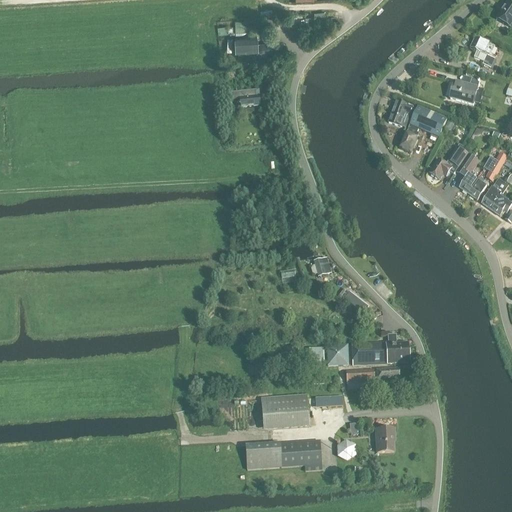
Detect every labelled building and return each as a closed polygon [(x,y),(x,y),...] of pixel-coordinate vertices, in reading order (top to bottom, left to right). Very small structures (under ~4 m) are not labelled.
[(497,20),(510,29),(511,26),(511,4),(509,3),(505,8),(506,8),(503,13),(502,13),(497,20)] [(314,13),(315,17),(305,18),(306,27),(316,26),(316,22),(325,21),(324,12),(314,13)] [(235,33),(248,32),(247,20),(234,21),(235,33)] [(235,38),(235,51),(258,50),(258,52),(272,51),(272,42),(257,44),(257,37),(235,38)] [(494,47),(475,38),(471,48),(490,57),(494,47)] [(487,56),(483,66),(491,70),(495,60),(487,56)] [(450,99),(473,106),(480,81),(464,77),(462,85),(455,83),(450,99)] [(240,108),(260,107),(259,94),(254,94),(254,92),(226,94),(227,101),(239,100),(240,108)] [(389,124),(401,128),(402,128),(406,129),(410,117),(414,108),(396,102),(389,124)] [(447,120),(418,108),(400,149),(410,154),(418,136),(416,135),(418,130),(439,139),(447,120)] [(500,136),(494,133),(491,140),(498,142),(500,136)] [(450,173),(453,176),(467,156),(464,153),(466,150),(459,146),(446,166),(439,161),(430,174),(439,180),(443,175),(446,178),(450,173)] [(493,184),(507,159),(500,154),(496,161),(491,159),(484,170),(489,173),(486,179),(493,184)] [(468,195),(477,182),(473,179),(475,175),(473,174),(472,175),(471,174),(478,163),(469,157),(457,173),(466,179),(459,188),(468,195)] [(479,180),(477,182),(468,195),(477,201),(487,186),(488,186),(486,184),(486,183),(484,182),(483,184),(479,180)] [(499,180),(482,205),(491,211),(500,198),(501,198),(502,197),(509,187),(499,180)] [(500,198),(491,211),(499,217),(504,210),(508,213),(511,207),(507,203),(508,201),(502,197),(501,198),(500,198)] [(327,259),(313,263),(314,267),(312,267),(311,270),(312,275),(315,276),(317,276),(318,279),(331,275),(327,259)] [(282,272),(283,283),(297,281),(295,270),(282,272)] [(369,308),(349,293),(344,299),(363,315),(369,308)] [(386,365),(409,364),(408,344),(396,345),(396,336),(388,336),(388,346),(386,346),(386,344),(352,345),(353,366),(386,365)] [(349,366),(349,345),(328,345),(328,366),(349,366)] [(325,348),(310,348),(310,365),(324,365),(325,348)] [(272,375),(300,371),(298,361),(271,364),(272,375)] [(255,377),(267,376),(267,366),(254,366),(255,377)] [(389,380),(399,380),(398,370),(376,371),(377,381),(382,380),(382,388),(380,388),(380,397),(390,396),(389,380)] [(347,389),(375,388),(374,371),(346,372),(347,389)] [(343,396),(316,397),(316,407),(344,407),(343,396)] [(261,400),(262,412),(263,429),(308,426),(306,397),(261,400)] [(392,440),(394,440),(393,430),(375,431),(377,453),(393,452),(392,440)] [(345,462),(359,453),(349,438),(335,447),(345,462)] [(319,442),(279,445),(245,447),(247,472),(304,467),(305,473),(321,471),(319,442)]
